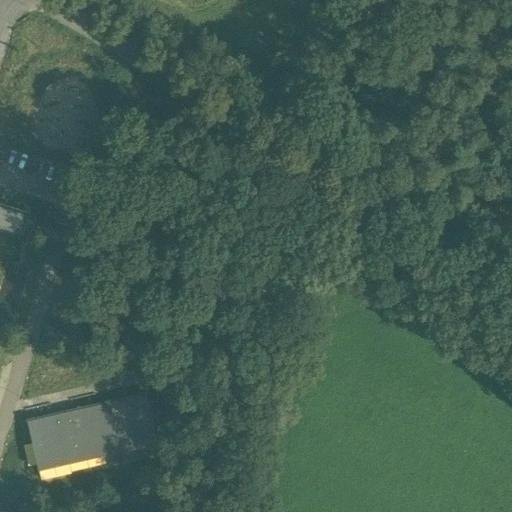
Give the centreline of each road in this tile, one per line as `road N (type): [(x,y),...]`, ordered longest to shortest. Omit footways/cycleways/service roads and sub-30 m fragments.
road 1 (residential): [(191,511),(297,168)]
road 2 (unclassified): [(297,168),(44,0)]
road 3 (unclassified): [(511,307),(297,168)]
